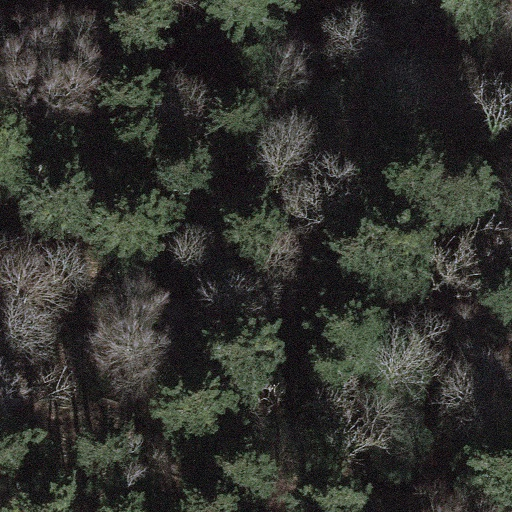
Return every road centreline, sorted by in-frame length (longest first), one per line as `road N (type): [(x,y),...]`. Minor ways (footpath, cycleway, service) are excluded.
road 1 (track): [(0,395),(122,448),(395,511)]
road 2 (track): [(254,0),(511,115)]
